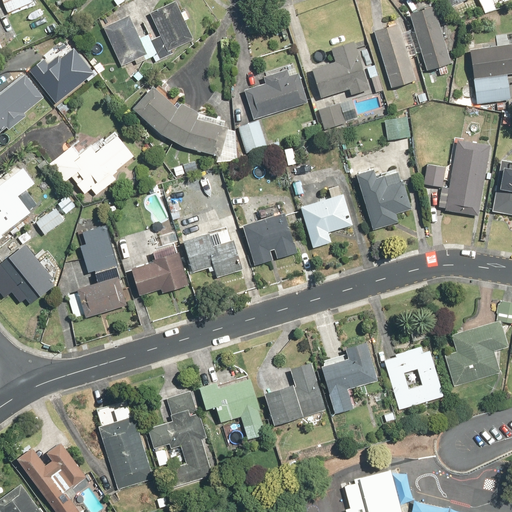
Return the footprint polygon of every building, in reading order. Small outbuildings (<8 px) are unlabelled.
[(34,0),(3,0),(9,13),(35,2),(34,0)] [(132,15),(106,26),(122,66),(136,60),(138,65),(154,57),(157,62),(172,55),(170,52),(196,40),(187,20),(190,19),(186,11),(183,13),(177,0),(151,12),(154,18),(145,23),(150,35),(142,39),(132,15)] [(470,0),(480,0),(486,13),(498,7),(494,0),(450,0),(454,8),(470,0)] [(432,80),(451,74),(448,66),(453,64),(435,6),(411,14),(432,80)] [(27,10),(16,16),(25,34),(36,29),(27,10)] [(419,80),(412,59),(418,56),(410,33),(404,36),(400,23),(374,32),(394,89),(419,80)] [(511,39),(509,39),(509,34),(496,35),(497,47),(473,49),(478,103),(511,99),(511,90),(510,74),(511,73),(511,39)] [(315,70),(324,98),(351,89),(353,96),(372,89),(356,40),(333,48),(338,62),(315,70)] [(44,56),(28,70),(56,102),(94,69),(74,47),(62,57),(58,53),(49,61),(44,56)] [(379,64),(368,67),(377,93),(387,90),(379,64)] [(267,83),(247,89),(256,119),(311,103),(302,73),(292,76),(291,70),(265,77),(267,83)] [(17,81),(19,83),(0,98),(0,135),(0,136),(9,129),(11,131),(30,116),(27,113),(47,96),(28,75),(25,77),(23,76),(17,81)] [(237,129),(230,130),(230,127),(202,119),(205,115),(184,103),(180,110),(156,87),(136,108),(165,136),(185,148),(216,155),(216,161),(238,160),(237,129)] [(320,107),(327,129),(359,119),(352,98),(320,107)] [(409,115),(386,118),(390,142),(413,138),(409,115)] [(269,147),(262,120),(239,126),(247,153),(269,147)] [(136,155),(115,132),(107,139),(110,143),(98,153),(92,145),(81,155),(72,145),(49,167),(66,185),(74,178),(88,194),(93,189),(99,196),(118,178),(115,175),(136,155)] [(492,146),(465,141),(465,138),(454,137),(450,167),(427,164),(424,184),(443,187),(440,207),(447,208),(447,211),(482,217),(492,146)] [(295,148),(286,149),(289,167),(298,165),(295,148)] [(201,160),(174,168),(177,177),(204,169),(201,160)] [(511,161),(503,160),(494,212),(511,215),(511,161)] [(26,168),(21,172),(18,168),(0,180),(0,240),(10,233),(9,231),(33,213),(32,211),(40,205),(29,191),(38,184),(26,168)] [(416,210),(404,169),(381,175),(380,169),(359,175),(375,231),(400,224),(398,215),(416,210)] [(331,188),(333,198),(303,206),(315,249),(333,244),(331,234),(357,226),(348,194),(344,195),(342,185),(331,188)] [(69,195),(59,204),(68,215),(79,206),(69,195)] [(67,220),(56,207),(38,222),(48,235),(67,220)] [(259,266),(275,261),(272,251),(277,250),(280,259),(300,253),(287,212),(246,226),(259,266)] [(100,283),(116,278),(113,269),(121,267),(108,225),(85,232),(89,244),(82,246),(90,273),(97,271),(100,283)] [(187,241),(199,273),(214,267),(219,281),(246,271),(230,226),(187,241)] [(0,266),(0,290),(6,299),(14,294),(21,304),(27,300),(31,305),(60,284),(30,244),(0,266)] [(156,262),(134,269),(143,296),(162,290),(164,294),(192,285),(178,244),(153,253),(156,262)] [(116,278),(100,283),(80,289),(81,291),(69,295),(76,318),(88,314),(89,319),(130,306),(121,276),(116,278)] [(497,351),(511,346),(504,321),(511,321),(511,300),(500,299),(497,320),(453,333),(459,350),(446,354),(456,386),(503,372),(497,351)] [(349,346),(351,353),(326,359),(327,364),(324,365),(336,413),(355,408),(350,389),(381,381),(370,340),(349,346)] [(447,397),(433,348),(426,350),(424,344),(396,352),(397,356),(387,359),(402,410),(447,397)] [(297,384),(268,392),(277,424),(328,409),(315,362),(292,368),(297,384)] [(252,442),(251,438),(268,433),(253,376),(220,385),(219,381),(202,386),(208,408),(219,406),(230,448),(252,442)] [(150,427),(160,465),(171,462),(166,445),(172,443),(174,449),(183,446),(188,463),(161,470),(167,490),(215,476),(205,439),(210,438),(203,411),(198,412),(192,390),(168,397),(174,421),(150,427)] [(98,408),(103,426),(100,426),(119,490),(157,479),(138,415),(134,416),(129,399),(98,408)] [(397,410),(385,414),(387,423),(400,419),(397,410)] [(88,476),(90,474),(63,442),(48,454),(53,459),(49,463),(34,445),(17,459),(59,511),(83,511),(84,511),(73,499),(94,483),(88,476)] [(402,511),(391,467),(356,476),(357,481),(344,484),(349,505),(345,506),(347,511),(402,511)] [(47,511),(25,481),(0,499),(0,505),(4,511),(47,511)]
